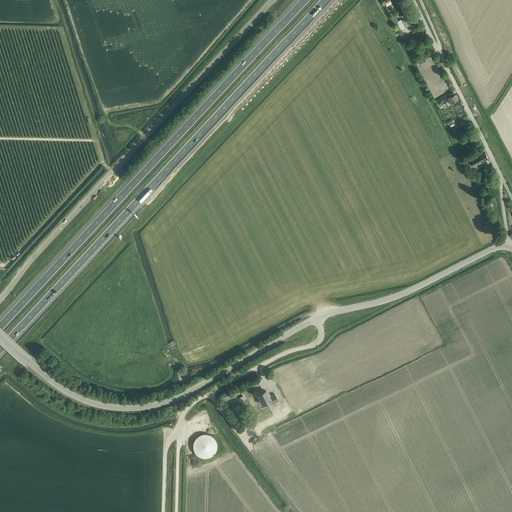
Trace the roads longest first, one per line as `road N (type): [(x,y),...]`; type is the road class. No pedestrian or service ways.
road 1 (motorway): [(0,350),(325,0)]
road 2 (motorway): [(304,0),(0,327)]
road 3 (unclassified): [(0,300),(272,0)]
road 4 (tertiary): [(316,318),(198,388),(129,408),(77,398),(0,333)]
road 5 (unclassified): [(176,511),(179,414),(316,344),(316,318)]
road 6 (tertiary): [(505,246),(403,294),(316,318)]
road 7 (unclassified): [(501,173),(415,0)]
